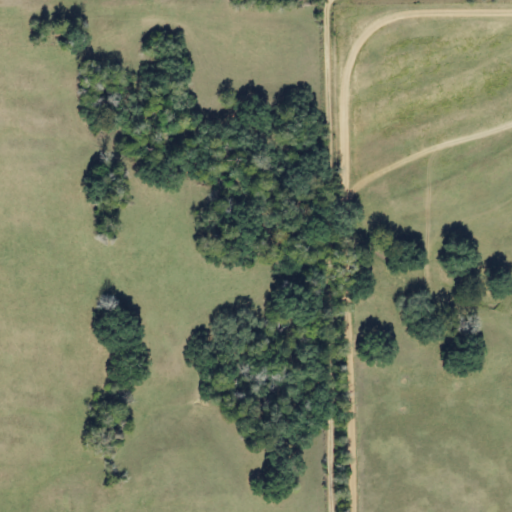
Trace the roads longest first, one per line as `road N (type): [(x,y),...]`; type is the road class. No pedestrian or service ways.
road 1 (residential): [(511,27),(378,35),(361,55),(349,198),(356,511)]
road 2 (residential): [(329,511),(325,0)]
